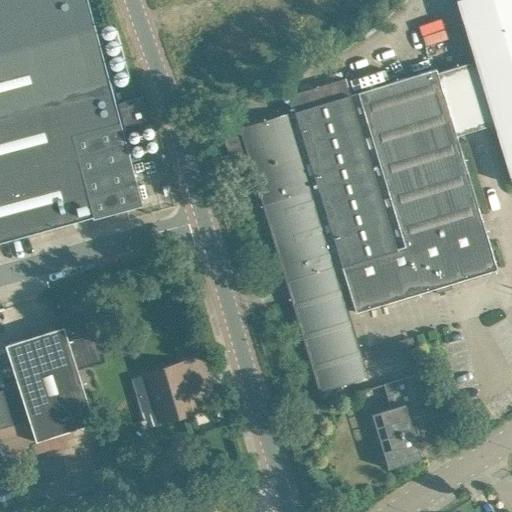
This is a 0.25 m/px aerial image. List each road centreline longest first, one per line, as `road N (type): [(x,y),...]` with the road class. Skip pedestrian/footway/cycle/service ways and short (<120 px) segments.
road 1 (secondary): [(286,511),(198,224)]
road 2 (secondary): [(198,224),(131,0)]
road 3 (unclassified): [(0,279),(198,224)]
road 4 (unclassified): [(400,511),(511,441)]
